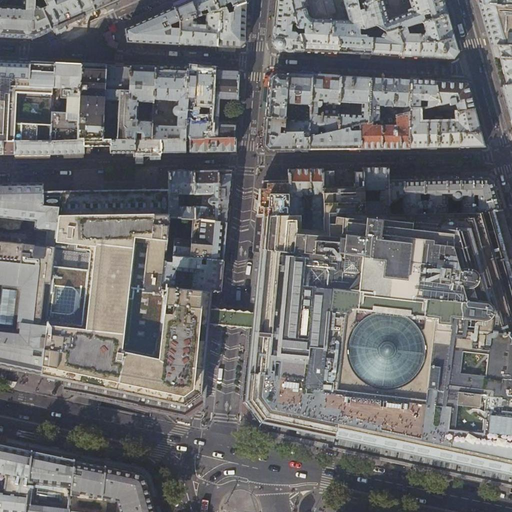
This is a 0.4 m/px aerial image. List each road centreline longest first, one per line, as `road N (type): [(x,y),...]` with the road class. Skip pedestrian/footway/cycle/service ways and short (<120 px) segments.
road 1 (primary): [(511,510),(259,458)]
road 2 (residential): [(247,159),(503,154)]
road 3 (residential): [(0,170),(247,159)]
road 4 (residential): [(480,70),(256,61)]
road 5 (primary): [(190,443),(0,406)]
road 6 (residential): [(68,45),(119,56),(256,61)]
